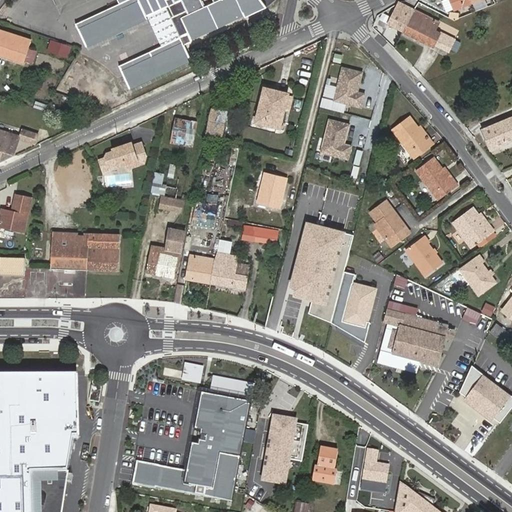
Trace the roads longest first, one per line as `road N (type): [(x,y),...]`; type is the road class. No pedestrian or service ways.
road 1 (secondary): [(511,500),(326,365),(272,340),(133,320)]
road 2 (secondary): [(133,351),(199,343),(251,351),(299,372),(494,511)]
road 3 (residential): [(0,178),(285,43)]
road 4 (residential): [(511,208),(344,15)]
road 5 (unknown): [(290,200),(344,15)]
road 6 (residential): [(100,511),(119,358)]
